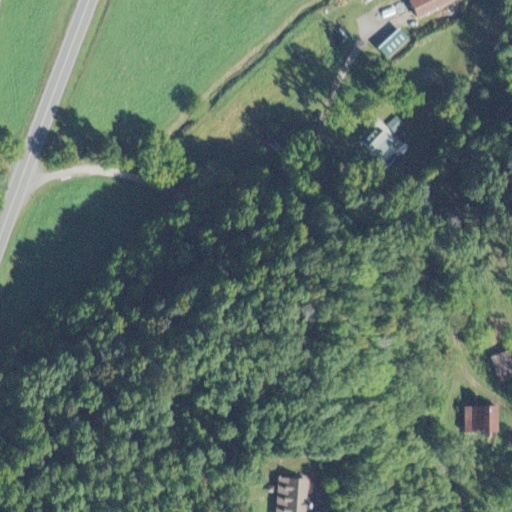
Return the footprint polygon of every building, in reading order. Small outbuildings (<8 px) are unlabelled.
[(411,0),(410,1),(418,17),(450,0),(411,0)] [(407,41),(397,30),(375,50),(386,61),(407,41)] [(278,124),(264,140),(285,158),(299,143),(278,124)] [(373,126),(360,140),(378,157),(391,143),(373,126)] [(498,385),(511,381),(511,355),(511,354),(492,358),(498,385)] [(465,406),(465,429),(497,428),(497,405),(465,406)] [(278,475),(273,511),(300,511),(305,478),(278,475)]
